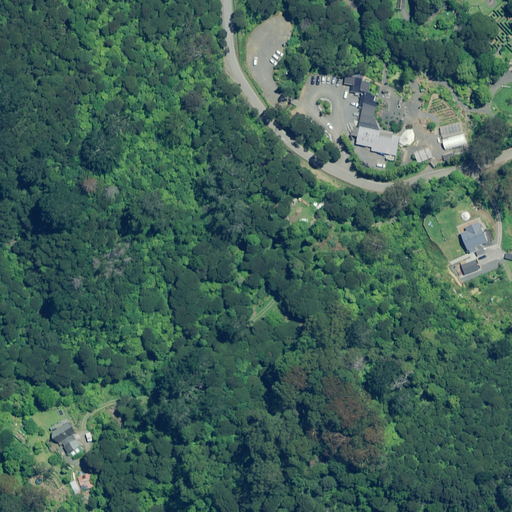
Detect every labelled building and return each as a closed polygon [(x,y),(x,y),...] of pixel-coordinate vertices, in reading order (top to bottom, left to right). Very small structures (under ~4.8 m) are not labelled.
[(355,79),(352,92),(363,95),(367,83),(355,79)] [(389,159),(397,161),(400,136),(394,135),(395,132),(380,129),(377,119),(374,119),(371,112),(374,102),(364,100),(359,127),(360,127),(357,143),(373,147),(372,149),(374,149),(374,151),(385,153),(389,159)] [(434,158),(431,147),(415,153),(419,163),(434,158)] [(453,152),(445,155),(447,161),(455,158),(453,152)] [(467,231),(462,233),(470,253),(475,251),(478,257),(487,253),(484,244),(490,241),(482,221),(466,227),(467,231)] [(480,269),(476,259),(463,264),(466,274),(480,269)] [(83,446),(69,421),(51,430),(60,446),(64,444),(69,453),(83,446)] [(96,486),(91,473),(78,477),(82,491),(96,486)]
